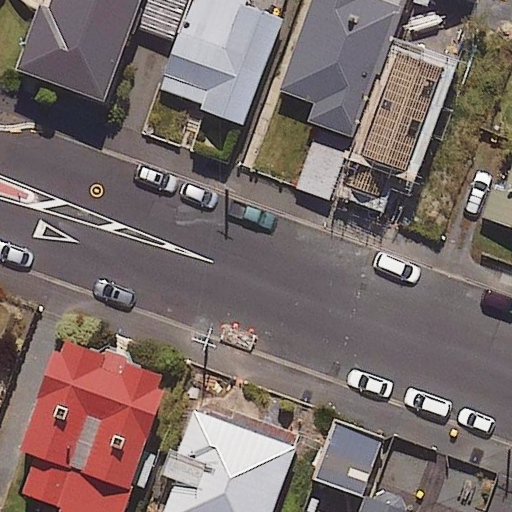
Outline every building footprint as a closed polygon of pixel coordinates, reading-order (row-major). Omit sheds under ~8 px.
[(149,0),(60,0),(58,8),(51,5),(26,72),(112,104),(149,0)] [(209,105),(206,112),(246,127),(285,21),(247,7),(249,0),(161,0),(151,30),(183,41),(165,88),(209,105)] [(432,0),(317,0),(285,92),(320,104),(313,122),(357,138),(354,146),(320,134),(300,189),(334,201),(342,179),(385,195),(441,44),(451,48),(464,11),(432,0)] [(511,117),(479,211),(511,222),(511,117)] [(120,511),(168,368),(60,333),(24,443),(31,445),(19,485),(62,499),(58,511),(120,511)] [(271,511),(295,441),(198,409),(163,511),(271,511)] [(381,436),(335,420),(316,475),(363,491),(381,436)] [(401,511),(364,498),(358,511),(401,511)]
